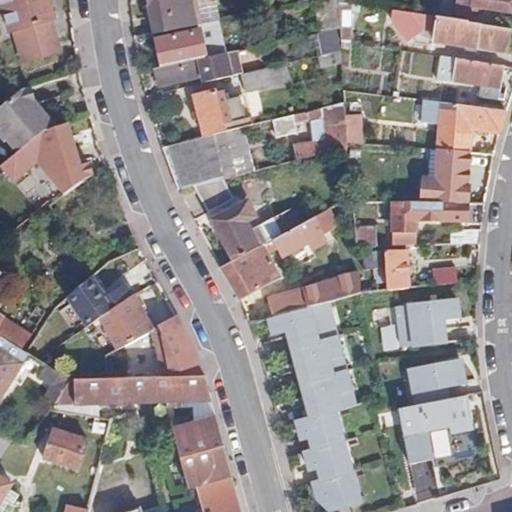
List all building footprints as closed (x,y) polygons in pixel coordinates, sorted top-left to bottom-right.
[(48,0),(0,0),(9,30),(53,18),(48,0)] [(143,0),(150,34),(193,27),(187,0),(143,0)] [(511,0),(458,0),(456,15),(477,18),(478,8),(511,12),(511,0)] [(337,3),(316,6),(318,35),(339,31),(338,10),(337,6),(337,3)] [(338,10),(339,31),(340,41),(349,43),(353,8),(337,6),(338,10)] [(511,31),(438,20),(391,14),(389,23),(405,42),(422,30),(434,32),(432,42),(507,52),(511,31)] [(160,68),(205,59),(200,33),(155,41),(160,68)] [(342,63),(341,52),(318,57),(322,68),(342,63)] [(160,68),(155,69),(159,86),(210,74),(212,82),(240,76),(235,53),(205,59),(160,68)] [(494,102),(500,68),(438,58),(434,82),(451,86),(452,84),(478,87),(476,99),(494,102)] [(286,65),(240,76),(244,91),(289,81),(286,65)] [(55,128),(26,88),(0,107),(0,123),(18,150),(42,132),(55,128)] [(192,99),(202,139),(246,127),(238,99),(219,104),(215,92),(206,95),(192,99)] [(348,146),(344,102),(273,121),(278,137),(297,132),(295,124),(309,122),(313,138),(293,144),(298,160),(348,146)] [(442,105),(436,151),(460,153),(463,130),(499,133),(505,113),(442,105)] [(79,163),(67,124),(55,128),(42,132),(18,150),(16,153),(28,169),(44,156),(49,154),(54,170),(79,163)] [(202,139),(162,149),(168,164),(180,191),(193,188),(225,179),(255,171),(249,138),(246,127),(202,139)] [(381,148),(348,146),(350,159),(381,160),(381,148)] [(460,153),(436,151),(435,184),(466,186),(467,182),(488,183),(493,155),(460,153)] [(225,179),(193,188),(207,214),(235,199),(225,179)] [(52,204),(68,190),(60,180),(43,195),(52,204)] [(213,222),(235,263),(271,243),(301,226),(292,211),(253,233),(247,223),(257,217),(249,203),(213,222)] [(466,204),(378,204),(378,218),(393,219),(393,239),(418,240),(418,221),(465,220),(466,204)] [(271,243),(276,252),(281,260),(333,231),(324,214),(301,226),(271,243)] [(457,245),(480,245),(481,230),(458,231),(457,245)] [(404,247),(418,246),(418,240),(393,239),(392,247),(404,247)] [(222,270),(241,304),(280,281),(267,258),(276,252),(271,243),(235,263),(222,270)] [(392,247),(383,248),(384,251),(385,267),(386,271),(387,291),(409,289),(404,247),(392,247)] [(363,270),(385,267),(384,251),(361,254),(363,270)] [(303,293),(307,310),(329,304),(364,294),(387,291),(386,271),(303,293)] [(443,285),(455,283),(453,271),(432,273),(434,283),(442,282),(443,285)] [(117,307),(88,286),(55,319),(53,322),(87,342),(107,342),(107,330),(100,329),(102,318),(117,307)] [(268,302),(272,318),(307,310),(303,293),(268,302)] [(455,298),(393,306),(397,351),(443,346),(440,322),(457,320),(455,298)] [(286,350),(336,336),(329,304),(307,310),(272,318),(262,321),(266,337),(280,334),(286,350)] [(0,340),(27,358),(49,320),(27,307),(17,324),(7,318),(8,315),(0,310),(0,340)] [(194,345),(178,320),(153,332),(160,349),(164,348),(177,378),(204,376),(194,345)] [(87,342),(53,322),(32,361),(48,372),(72,389),(84,387),(87,342)] [(286,350),(294,386),(330,376),(346,371),(336,336),(286,350)] [(106,385),(107,342),(87,342),(84,387),(106,385)] [(0,403),(21,372),(0,357),(0,403)] [(458,360),(402,370),(408,406),(417,405),(447,401),(445,388),(463,385),(458,360)] [(294,386),(302,420),(340,411),(349,409),(356,408),(346,371),(330,376),(294,386)] [(72,389),(48,372),(40,385),(65,401),(72,389)] [(241,511),(204,376),(177,378),(106,385),(84,387),(72,389),(65,401),(58,412),(194,403),(189,412),(170,419),(190,491),(197,489),(202,511),(177,511),(172,496),(158,500),(161,511),(241,511)] [(471,420),(467,398),(447,401),(417,405),(421,428),(471,420)] [(302,440),(306,452),(348,442),(343,420),(351,419),(349,409),(340,411),(302,420),(289,423),(294,441),(302,440)] [(377,415),(381,427),(397,422),(394,410),(377,415)] [(0,463),(13,444),(0,434),(0,463)] [(92,449),(56,438),(48,467),(84,478),(92,449)] [(312,468),(315,482),(358,472),(351,450),(359,447),(356,439),(348,442),(306,452),(297,454),(302,470),(312,468)] [(142,446),(154,484),(165,481),(155,442),(142,446)] [(315,482),(304,485),(308,503),(320,511),(334,511),(364,504),(358,472),(315,482)] [(0,511),(0,507),(6,498),(4,497),(8,490),(0,483),(0,511)]
